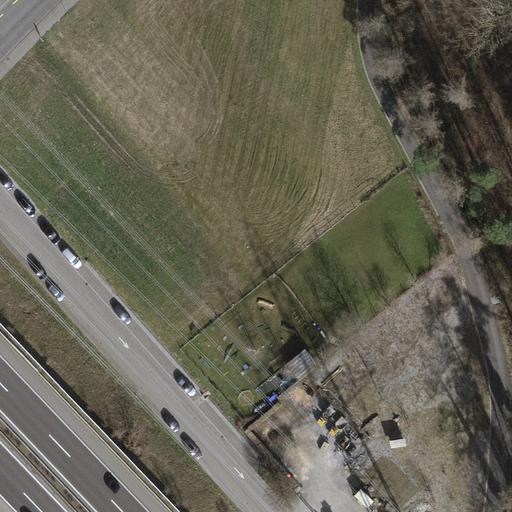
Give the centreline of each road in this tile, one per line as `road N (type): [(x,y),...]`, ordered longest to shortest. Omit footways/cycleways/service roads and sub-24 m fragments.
road 1 (unclassified): [(494,511),(498,350),(448,214),(374,71),(366,0)]
road 2 (unclassified): [(0,203),(269,511)]
road 3 (motorway): [(124,511),(0,381)]
